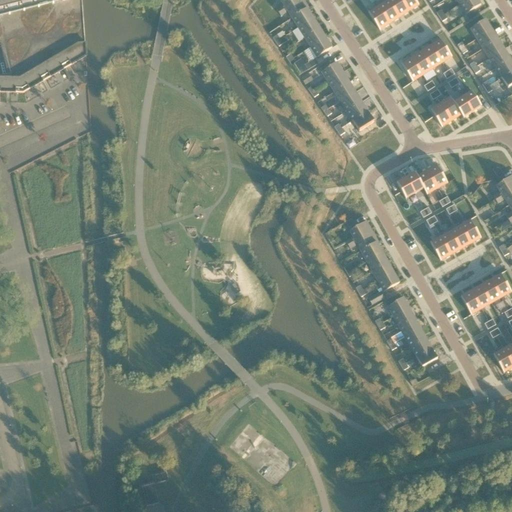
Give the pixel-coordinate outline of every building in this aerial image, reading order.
[(0,0),(0,46),(1,47),(9,79),(0,78),(0,93),(23,94),(86,57),(82,0),(0,0)] [(279,14),(300,0),(280,0),(285,7),(283,8),(282,7),(277,10),(279,14)] [(307,10),(308,9),(302,0),(300,0),(279,14),(281,17),(286,14),(285,12),(287,11),(292,19),(307,10)] [(400,0),(388,0),(388,1),(399,18),(408,12),(400,0)] [(414,0),(400,0),(408,12),(419,6),(414,0)] [(466,15),(481,6),(476,0),(467,0),(459,5),(466,15)] [(388,1),(378,7),(389,25),(399,18),(388,1)] [(378,7),(368,13),(379,31),(389,25),(378,7)] [(313,19),(307,10),(292,19),(298,29),(313,19)] [(304,39),(319,29),(313,19),(298,29),(304,39)] [(477,40),(492,31),(485,20),(470,30),(477,40)] [(311,48),(326,39),(319,29),(304,39),(311,48)] [(483,50),(498,40),(492,31),(477,40),(483,50)] [(317,58),(332,49),(326,39),(311,48),(317,58)] [(440,40),(430,46),(442,64),(452,58),(440,40)] [(489,60),(504,50),(498,40),(483,50),(489,60)] [(430,46),(421,52),(432,70),(442,64),(430,46)] [(495,69),(510,60),(504,50),(489,60),(495,69)] [(421,52),(411,59),(422,77),(432,70),(421,52)] [(411,59),(401,65),(412,83),(422,77),(411,59)] [(318,65),(315,60),(305,66),(308,71),(318,65)] [(501,79),(511,72),(511,62),(510,60),(495,69),(501,79)] [(328,83),(343,74),(336,64),(322,73),(328,83)] [(508,89),(511,86),(511,72),(501,79),(508,89)] [(309,74),(301,79),(305,86),(313,81),(309,74)] [(334,93),(349,83),(343,74),(328,83),(334,93)] [(340,103),(355,93),(349,83),(334,93),(340,103)] [(490,87),(492,91),(499,87),(496,83),(490,87)] [(471,92),(462,98),(472,113),(481,108),(471,92)] [(347,112),(361,103),(355,93),(340,103),(347,112)] [(450,98),(440,104),(451,122),(461,116),(453,104),(454,103),(450,98)] [(454,103),(453,104),(461,116),(463,119),(472,113),(462,98),(454,103)] [(353,122),(368,113),(361,103),(347,112),(353,122)] [(440,104),(430,110),(441,128),(451,122),(440,104)] [(359,132),(374,123),(368,113),(353,122),(359,132)] [(437,166),(426,172),(436,191),(448,184),(437,166)] [(498,169),(493,170),(493,171),(499,180),(504,177),(498,169)] [(417,177),(424,190),(423,190),(427,196),(436,191),(426,172),(417,177)] [(415,174),(406,179),(415,195),(423,190),(424,190),(417,177),(415,174)] [(496,201),(511,190),(511,176),(496,186),(501,194),(499,196),(499,194),(493,197),(496,201)] [(406,179),(396,184),(405,200),(415,195),(406,179)] [(509,206),(511,204),(511,190),(496,201),(498,204),(503,201),(502,200),(504,198),(509,206)] [(470,220),(460,226),(471,245),(481,239),(470,220)] [(503,224),(499,227),(503,232),(504,231),(511,226),(508,221),(503,224)] [(348,246),(372,233),(366,222),(349,231),(354,240),(352,241),(351,239),(346,242),(348,246)] [(460,226),(450,232),(461,250),(471,245),(460,226)] [(450,232),(440,238),(451,256),(461,250),(450,232)] [(377,244),(378,243),(372,233),(348,246),(350,250),(355,246),(355,245),(357,244),(361,252),(376,243),(377,244)] [(440,238),(430,243),(440,262),(451,256),(440,238)] [(382,253),(377,244),(376,243),(361,252),(367,262),(382,253)] [(373,272),(388,264),(382,253),(367,262),(373,272)] [(378,282),(393,274),(388,264),(373,272),(378,282)] [(372,306),(385,299),(382,294),(399,284),(393,274),(378,282),(381,288),(377,290),(379,294),(369,299),(372,306)] [(501,275),(491,280),(501,299),(511,293),(501,275)] [(491,280),(481,286),(491,305),(501,299),(491,280)] [(481,286),(471,292),(481,310),(491,305),(481,286)] [(471,292),(460,297),(471,316),(481,310),(471,292)] [(393,318),(409,309),(403,299),(388,307),(393,318)] [(399,328),(415,319),(409,309),(393,318),(399,328)] [(405,338),(420,329),(415,319),(399,328),(405,338)] [(410,348),(426,340),(420,329),(405,338),(410,348)] [(416,358),(432,350),(426,340),(410,348),(416,358)] [(511,344),(503,349),(511,364),(511,344)] [(511,364),(503,349),(493,355),(503,374),(511,369),(511,364)] [(422,369),(437,360),(432,350),(416,358),(422,369)] [(404,371),(408,369),(413,366),(410,361),(406,364),(401,367),(404,371)] [(166,473),(157,476),(155,476),(156,484),(168,481),(166,473)] [(142,488),(147,507),(158,504),(154,485),(142,488)]
